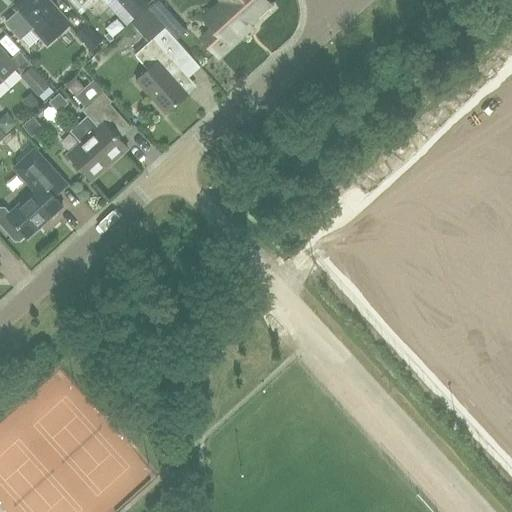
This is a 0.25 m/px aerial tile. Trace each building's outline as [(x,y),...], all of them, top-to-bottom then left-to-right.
[(33,27),(48,44),(70,24),(48,0),(20,0),(22,2),(15,8),(18,11),(6,23),(20,39),(33,27)] [(117,0),(132,17),(134,18),(135,20),(152,5),(149,2),(146,0),(117,0)] [(187,30),(160,0),(151,9),(177,39),(187,30)] [(217,0),(220,3),(205,17),(214,28),(202,39),(216,54),(219,57),(230,45),(245,32),(242,29),(269,4),(264,0),(217,0)] [(148,43),(136,55),(149,70),(137,81),(153,98),(155,96),(158,100),(156,102),(166,113),(188,94),(172,77),(190,60),(146,11),(131,24),(148,43)] [(87,24),(76,34),(91,51),(102,41),(87,24)] [(0,82),(17,67),(0,48),(0,82)] [(32,65),(20,76),(38,96),(39,96),(43,100),(52,91),(49,87),(51,85),(32,65)] [(70,131),(81,144),(70,154),(92,179),(128,148),(120,139),(132,128),(110,104),(112,101),(102,90),(79,110),(81,111),(82,110),(87,116),(70,131)] [(42,127),(32,116),(22,126),(31,137),(42,127)] [(37,191),(11,214),(5,208),(1,207),(0,208),(0,222),(16,240),(20,240),(26,235),(28,238),(63,206),(56,197),(69,185),(36,150),(16,168),(37,191)]
